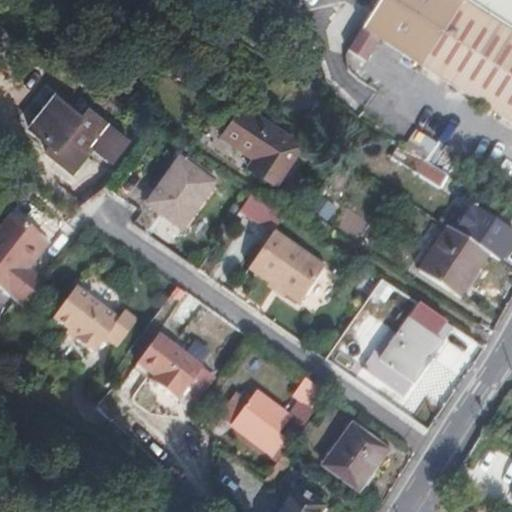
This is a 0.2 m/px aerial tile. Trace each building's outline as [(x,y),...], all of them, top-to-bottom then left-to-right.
[(452,82),(493,19),(462,0),(385,0),(367,30),(452,82)] [(511,0),(462,0),(493,19),(511,30),(511,0)] [(511,118),(511,30),(493,19),(452,82),(511,118)] [(53,147),(51,150),(79,170),(92,154),(77,141),(81,137),(113,164),(130,143),(90,112),(85,119),(56,98),(38,121),(53,131),(45,141),(53,147)] [(252,167),(280,185),(306,145),(246,104),(225,136),(258,160),(252,167)] [(38,121),(31,131),(45,141),(53,131),(38,121)] [(45,141),(43,144),(51,150),(53,147),(45,141)] [(467,190),(407,152),(400,147),(393,158),(459,201),(467,190)] [(74,177),(79,170),(51,150),(46,155),(74,177)] [(146,208),(182,231),(211,186),(176,163),(146,208)] [(0,232),(0,281),(35,230),(14,214),(0,232)] [(481,249),(491,255),(501,262),(511,244),(511,232),(497,224),(481,249)] [(462,298),(491,255),(481,249),(448,227),(421,271),(462,298)] [(43,235),(35,230),(0,281),(0,285),(27,307),(49,280),(32,268),(38,259),(29,253),(43,235)] [(29,253),(38,259),(52,241),(43,235),(29,253)] [(250,274),(304,308),(329,270),(276,236),(250,274)] [(119,350),(137,322),(124,313),(118,322),(74,291),(53,323),(80,340),(77,344),(94,355),(96,353),(98,354),(106,341),(119,350)] [(435,338),(446,323),(421,306),(381,361),(413,384),(443,343),(435,338)] [(155,390),(175,403),(199,368),(156,337),(134,367),(159,384),(155,390)] [(291,445),(328,397),(306,381),(295,398),(300,402),(287,420),(255,397),(245,410),(237,405),(224,423),(273,457),(284,440),(291,445)] [(322,469),(357,494),(385,452),(352,429),(322,469)] [(296,490),(282,511),(320,511),(323,508),(296,490)]
